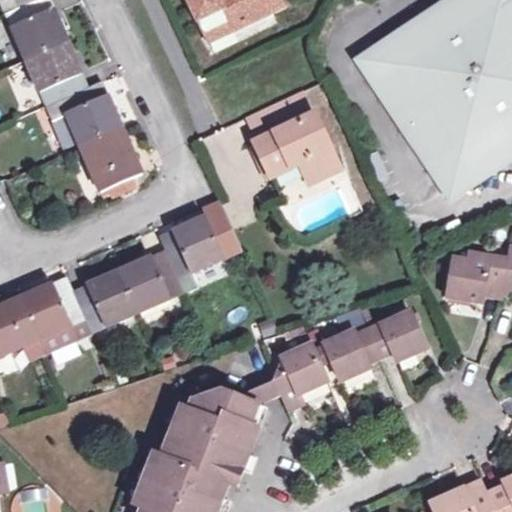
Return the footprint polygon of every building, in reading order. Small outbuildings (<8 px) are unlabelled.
[(5,0),(11,14),(22,9),(17,0),(5,0)] [(62,103),(101,194),(143,175),(103,85),(92,90),(53,0),(17,0),(22,9),(11,14),(51,108),(62,103)] [(189,0),(207,37),(228,28),(230,33),(268,16),(260,0),(189,0)] [(260,0),(268,16),(284,8),(280,0),(260,0)] [(511,0),(456,0),(362,63),(452,194),(511,153),(511,0)] [(230,33),(228,28),(207,37),(211,46),(231,36),(230,33)] [(304,94),(245,121),(255,142),(314,115),(304,94)] [(314,115),(255,142),(271,176),(299,163),(307,159),(317,180),(339,170),(314,115)] [(317,180),(307,159),(299,163),(308,184),(317,180)] [(198,211),(161,229),(164,236),(202,218),(198,211)] [(71,278),(0,310),(0,359),(88,320),(94,333),(184,294),(179,280),(224,260),(205,219),(162,239),(166,250),(76,290),(71,278)] [(430,246),(447,237),(442,227),(425,235),(430,246)] [(466,276),(451,274),(445,313),(480,319),(482,309),(500,312),(502,299),(511,301),(511,264),(507,264),(505,276),(467,269),(466,276)] [(353,336),(326,347),(335,369),(342,386),(372,373),(369,368),(392,359),(397,370),(427,357),(411,319),(355,342),(353,336)] [(335,369),(326,347),(312,353),(320,375),(335,369)] [(312,353),(310,348),(279,362),(283,370),(276,372),(271,380),(277,394),(285,412),(299,406),(296,398),(324,385),(320,375),(312,353)] [(277,394),(271,380),(235,396),(254,403),(277,394)] [(213,511),(225,483),(233,486),(254,427),(247,425),(254,403),(235,396),(217,389),(191,401),(186,415),(179,412),(159,461),(152,459),(133,509),(137,511),(213,511)] [(464,495),(432,511),(511,511),(511,482),(504,487),(506,493),(488,500),(485,494),(468,503),(464,495)]
